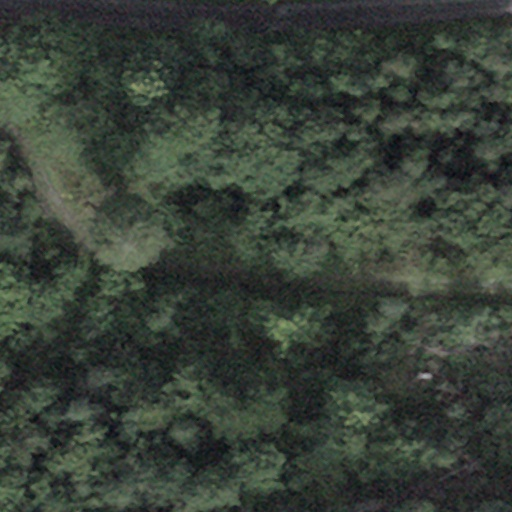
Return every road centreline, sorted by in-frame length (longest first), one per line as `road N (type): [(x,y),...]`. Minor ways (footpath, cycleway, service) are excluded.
road 1 (track): [(0,122),(16,132),(53,208),(118,264),(284,282),(511,291)]
road 2 (track): [(0,11),(57,4),(238,21),(457,0)]
